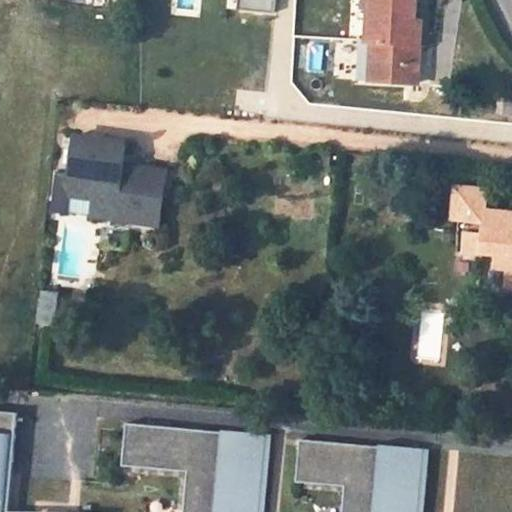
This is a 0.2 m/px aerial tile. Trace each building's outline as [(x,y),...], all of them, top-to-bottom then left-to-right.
[(239,0),(239,8),(270,11),(271,0),(239,0)] [(416,22),(417,0),(371,0),(368,42),(374,42),(371,82),(420,85),(424,23),(416,22)] [(368,42),(361,41),(358,81),(371,82),(374,42),(368,42)] [(163,225),(170,170),(142,166),(141,171),(126,169),(129,143),(78,136),(73,174),(99,177),(94,216),(163,225)] [(94,216),(99,177),(73,174),(61,172),(56,211),(94,216)] [(492,191),(459,186),(455,218),(463,219),(462,227),(468,228),(465,250),(486,252),(487,249),(487,244),(498,246),(500,248),(499,251),(498,266),(511,267),(508,286),(511,286),(511,214),(490,212),(492,191)] [(258,511),(266,438),(232,435),(232,439),(202,436),(203,432),(127,425),(123,468),(187,473),(183,511),(8,511),(17,415),(0,413),(0,511),(417,511),(423,452),(395,450),(394,454),(350,450),(350,446),(300,441),(297,483),(345,488),(343,511),(258,511)]
